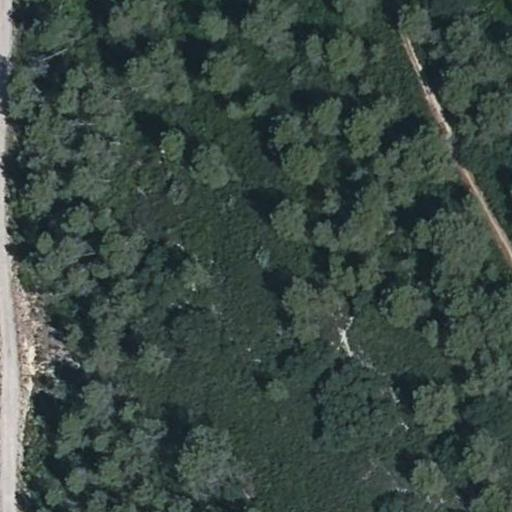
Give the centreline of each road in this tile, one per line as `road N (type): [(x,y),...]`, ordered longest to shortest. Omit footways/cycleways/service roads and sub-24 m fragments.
road 1 (track): [(405,0),(408,41),(511,251)]
road 2 (track): [(3,511),(0,276)]
road 3 (track): [(0,226),(1,0)]
